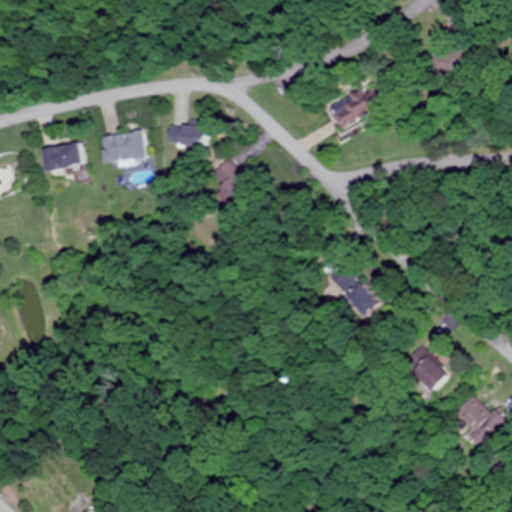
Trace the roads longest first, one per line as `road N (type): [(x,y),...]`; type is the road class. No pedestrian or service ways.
road 1 (residential): [(0,122),(190,86),(263,122),(327,184),(421,162),(511,157)]
road 2 (residential): [(511,356),(327,184)]
road 3 (residential): [(205,90),(332,57),(425,0)]
